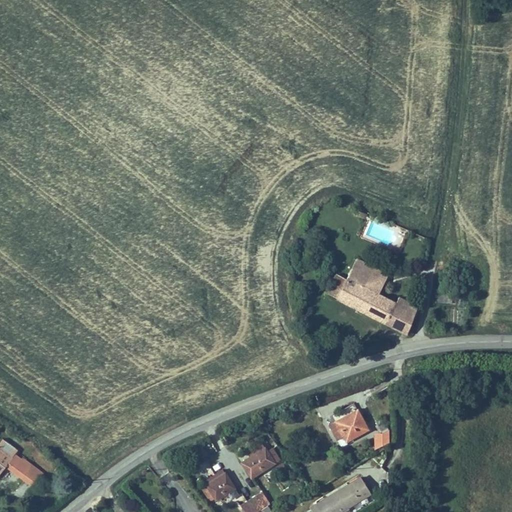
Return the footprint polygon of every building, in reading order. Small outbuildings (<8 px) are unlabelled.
[(381,265),(359,253),(349,272),(370,284),(381,265)] [(349,272),(340,268),(329,287),(404,328),(419,300),(399,289),(395,298),(370,284),(349,272)] [(341,414),(327,420),(334,434),(339,431),(342,437),(365,427),(356,407),(341,414)] [(380,419),(375,421),(380,432),(385,430),(380,419)] [(251,477),(281,457),(267,437),(237,457),(251,477)] [(15,451),(0,439),(0,471),(8,460),(26,472),(36,458),(18,446),(15,451)] [(215,471),(207,477),(217,493),(237,479),(226,464),(215,471)] [(360,482),(355,473),(312,499),(314,502),(309,504),(312,511),(328,511),(365,491),(360,482)] [(258,486),(273,505),(277,503),(271,496),(273,495),(265,481),(258,486)] [(248,493),(257,506),(265,500),(270,507),(273,505),(258,486),(248,493)] [(257,506),(248,493),(241,497),(251,511),(258,511),(260,511),(257,506)]
